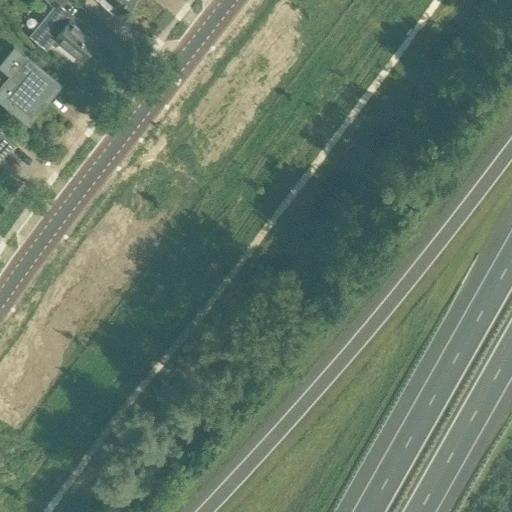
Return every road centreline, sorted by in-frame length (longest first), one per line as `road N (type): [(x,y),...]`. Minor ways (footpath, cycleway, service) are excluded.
road 1 (motorway): [(511,145),(372,326),(197,511)]
road 2 (unclassified): [(0,303),(230,0)]
road 3 (motorway): [(511,258),(368,511)]
road 4 (motorway): [(422,511),(511,354)]
